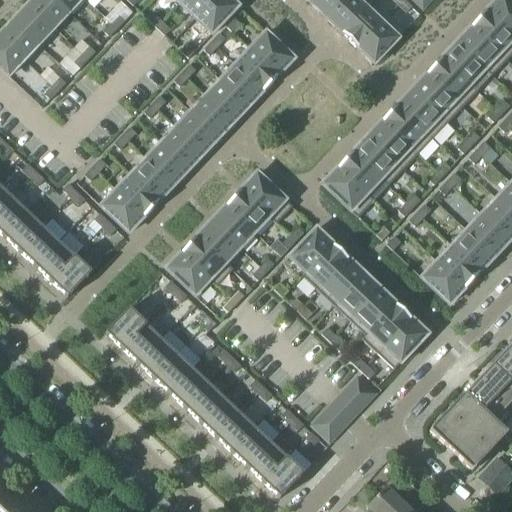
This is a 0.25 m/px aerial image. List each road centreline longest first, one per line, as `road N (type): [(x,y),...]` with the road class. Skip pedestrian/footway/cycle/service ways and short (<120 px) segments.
road 1 (secondary): [(159,511),(0,360)]
road 2 (residential): [(385,429),(511,293)]
road 3 (residential): [(472,511),(385,429)]
